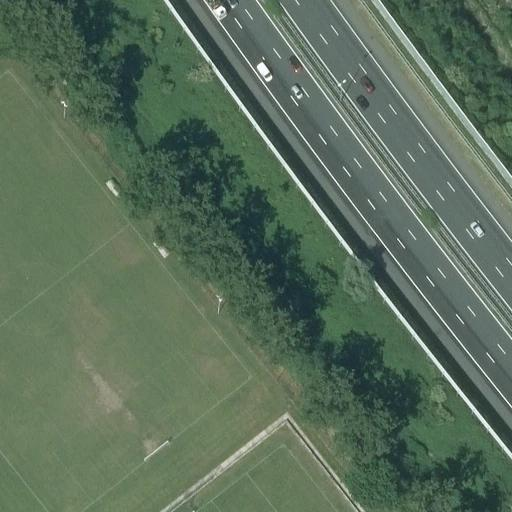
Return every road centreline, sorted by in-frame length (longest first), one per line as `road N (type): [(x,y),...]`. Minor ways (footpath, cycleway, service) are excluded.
road 1 (track): [(478,511),(221,219),(53,0)]
road 2 (motorway): [(215,0),(511,390)]
road 3 (motorway): [(511,282),(299,0)]
